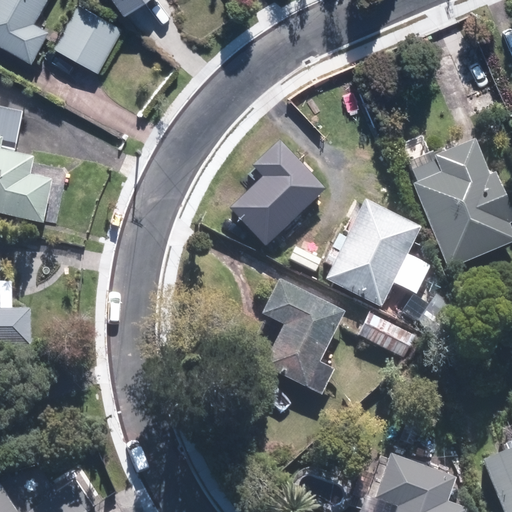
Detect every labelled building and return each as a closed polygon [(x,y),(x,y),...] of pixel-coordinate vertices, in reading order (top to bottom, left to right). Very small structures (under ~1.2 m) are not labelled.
[(48,0),(0,0),(0,42),(33,60),(50,27),(37,20),(48,0)] [(151,0),(150,0),(130,21),(184,73),(205,52),(151,0)] [(124,26),(80,3),(56,47),(77,59),(100,71),(124,26)] [(477,40),(449,53),(467,94),(464,96),(473,118),(510,102),(501,81),(496,83),(477,40)] [(0,214),(45,225),(55,180),(29,174),(33,156),(2,149),(4,142),(16,145),(19,133),(24,112),(0,106),(0,214)] [(257,248),(328,183),(283,134),(241,173),(249,182),(221,208),(257,248)] [(435,161),(414,169),(419,182),(413,184),(448,270),(511,243),(511,225),(511,224),(511,223),(511,203),(497,167),(489,170),(476,137),(469,140),(433,155),(435,161)] [(382,302),(420,224),(358,194),(319,272),(382,302)] [(0,346),(33,346),(32,308),(14,308),(13,280),(1,281),(0,253),(0,346)] [(347,312),(281,279),(264,314),(285,324),(264,365),(323,395),(336,368),(322,361),(347,312)] [(418,334),(370,311),(366,319),(358,335),(406,359),(418,334)] [(511,511),(511,441),(503,444),(506,451),(485,459),(504,511),(511,511)] [(370,488),(359,511),(473,511),(475,509),(449,498),(458,476),(394,449),(377,491),(370,488)] [(0,511),(88,511),(95,506),(78,480),(28,511),(23,511),(4,483),(0,485),(0,511)]
